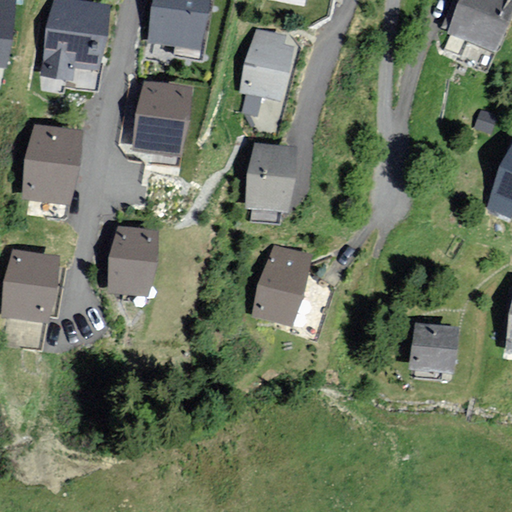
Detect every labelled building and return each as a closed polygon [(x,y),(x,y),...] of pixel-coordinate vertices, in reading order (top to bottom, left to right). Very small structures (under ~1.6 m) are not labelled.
[(13,0),(0,0),(0,61),(6,62),(13,0)] [(107,8),(59,0),(56,0),(43,75),(72,80),(75,63),(97,67),(107,8)] [(158,0),(153,38),(198,44),(203,0),(158,0)] [(511,0),(466,0),(453,29),(492,46),(511,0)] [(295,40),(258,31),(244,88),(280,98),(295,40)] [(190,89),(148,82),(137,146),(179,153),(190,89)] [(80,136),(39,129),(27,196),(69,203),(80,136)] [(296,150),(257,145),(250,202),(288,207),(296,150)] [(511,156),(492,206),(509,213),(511,206),(511,156)] [(155,233),(118,229),(112,289),(149,292),(155,233)] [(308,256),(274,247),(256,314),(291,323),(308,256)] [(56,260),(17,253),(6,313),(46,320),(56,260)] [(451,372),(455,328),(418,324),(414,369),(451,372)]
